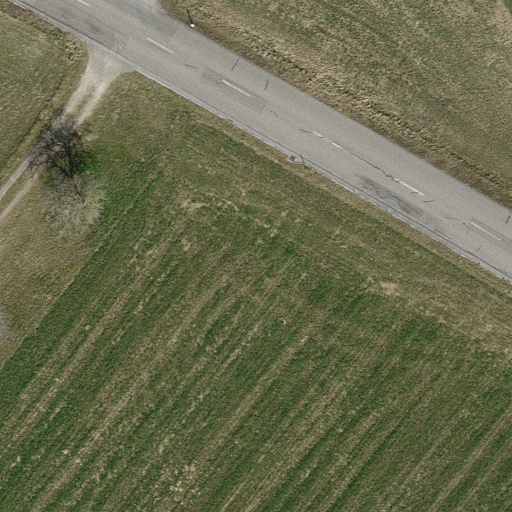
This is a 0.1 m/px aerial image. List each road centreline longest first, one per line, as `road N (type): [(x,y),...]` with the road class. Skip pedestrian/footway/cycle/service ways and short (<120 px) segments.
road 1 (unclassified): [(511,252),(79,0)]
road 2 (track): [(0,211),(139,33)]
